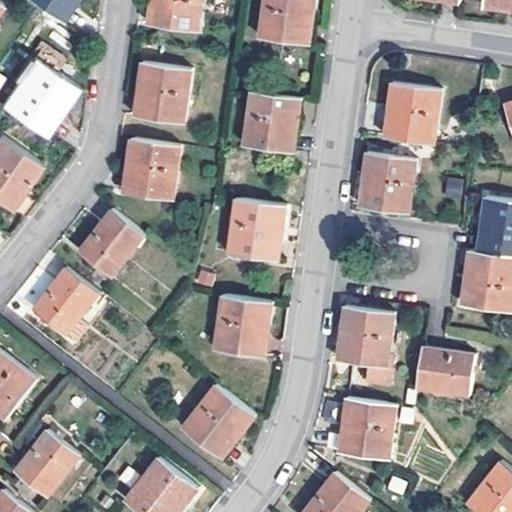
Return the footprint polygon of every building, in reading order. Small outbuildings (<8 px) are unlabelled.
[(43,0),(60,12),(68,0),(43,0)] [(75,5),(78,0),(68,0),(60,12),(67,17),(75,5)] [(157,0),(154,20),(163,22),(166,0),(157,0)] [(166,0),(163,22),(203,27),(206,0),(166,0)] [(270,0),(266,33),(306,39),(310,11),(319,12),(320,0),(270,0)] [(310,11),(306,39),(315,40),(319,12),(310,11)] [(39,55),(9,99),(42,122),(58,99),(66,105),(81,84),(39,55)] [(148,58),(145,82),(154,83),(150,114),(190,120),(197,65),(148,58)] [(400,78),(396,103),(404,104),(400,132),(399,134),(441,140),(449,85),(400,78)] [(143,95),(141,113),(150,114),(154,83),(145,82),(143,95)] [(258,86),(250,141),(291,146),(292,142),(295,119),(304,120),(308,93),(258,86)] [(42,122),(50,128),(66,105),(58,99),(42,122)] [(396,103),(392,133),(399,134),(400,132),(404,104),(396,103)] [(291,146),(300,148),(304,120),(295,119),(292,142),(291,146)] [(4,131),(0,137),(0,195),(15,205),(46,160),(4,131)] [(136,135),(133,160),(143,162),(139,190),(179,196),(186,142),(136,135)] [(375,147),(372,169),(380,171),(378,186),(370,184),(367,201),(415,207),(423,153),(375,147)] [(133,160),(129,189),(139,190),(143,162),(133,160)] [(380,171),(372,169),(370,184),(378,186),(380,171)] [(455,173),(453,192),(467,193),(469,175),(455,173)] [(511,194),(494,191),(490,216),(499,217),(496,234),(487,233),(486,237),(485,246),(511,249),(511,194)] [(243,194),(235,248),(284,255),(287,235),(279,234),(281,222),(289,224),(292,201),(243,194)] [(119,206),(85,247),(117,273),(151,231),(119,206)] [(490,216),(487,233),(496,234),(499,217),(490,216)] [(279,234),(287,235),(289,224),(281,222),(279,234)] [(481,276),(485,246),(476,245),(472,275),(481,276)] [(481,276),(472,275),(468,300),(511,306),(511,249),(485,246),(481,276)] [(73,262),(39,304),(72,330),(84,315),(106,288),(73,262)] [(229,291),(221,345),(262,351),(263,346),(266,324),(274,325),(278,298),(229,291)] [(353,301),(344,355),(392,362),(400,308),(353,301)] [(84,315),(72,330),(82,338),(94,323),(84,315)] [(263,346),(262,351),(270,352),(274,325),(266,324),(263,346)] [(430,342),(424,383),(477,391),(482,350),(430,342)] [(0,343),(0,406),(10,415),(40,375),(0,343)] [(224,379),(189,423),(221,448),(234,431),(238,426),(247,433),(263,411),(224,379)] [(354,394),(349,431),(359,432),(356,449),(396,454),(403,400),(354,394)] [(53,424),(20,467),(52,492),(84,449),(53,424)] [(234,431),(221,448),(230,455),(247,433),(238,426),(234,431)] [(349,431),(347,447),(356,449),(359,432),(349,431)] [(165,453),(131,496),(150,511),(171,511),(181,500),(188,505),(204,484),(165,453)] [(511,511),(511,457),(509,455),(475,500),(490,511),(511,511)] [(333,481),(307,511),(363,511),(377,495),(342,469),(333,481)] [(8,485),(0,494),(0,511),(38,511),(40,509),(8,485)] [(171,511),(182,511),(188,505),(181,500),(171,511)]
